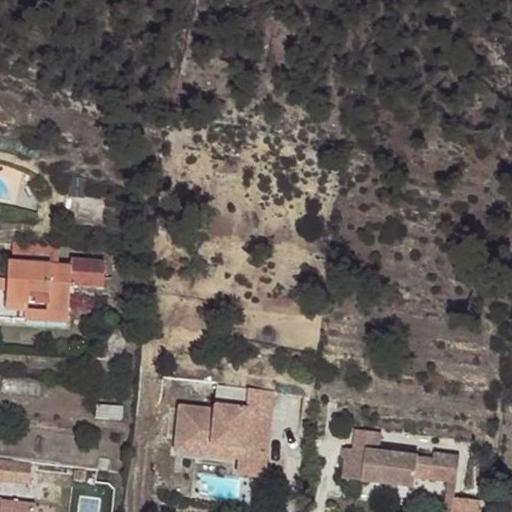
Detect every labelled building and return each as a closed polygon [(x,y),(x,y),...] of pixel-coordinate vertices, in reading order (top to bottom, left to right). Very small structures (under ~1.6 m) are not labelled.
[(0,325),(9,326),(30,328),(31,317),(73,322),(79,275),(13,268),(11,286),(9,314),(2,314),(0,325)] [(5,285),(2,314),(9,314),(11,286),(5,285)] [(31,317),(30,328),(72,331),(73,322),(31,317)] [(246,391),(215,388),(213,408),(244,411),(246,391)] [(212,413),(177,409),(174,445),(239,452),(265,455),(271,394),(246,391),(244,411),(213,408),(212,413)] [(355,431),(353,451),(374,453),(376,433),(355,431)] [(239,452),(174,445),(173,455),(237,462),(236,477),(262,480),(263,471),(265,455),(239,452)] [(431,473),(430,479),(438,480),(434,511),(449,511),(456,456),(430,453),(429,459),(374,453),(353,451),(346,450),(343,480),(414,488),(415,478),(416,472),(431,473)] [(0,488),(23,491),(24,471),(0,468),(0,488)]
